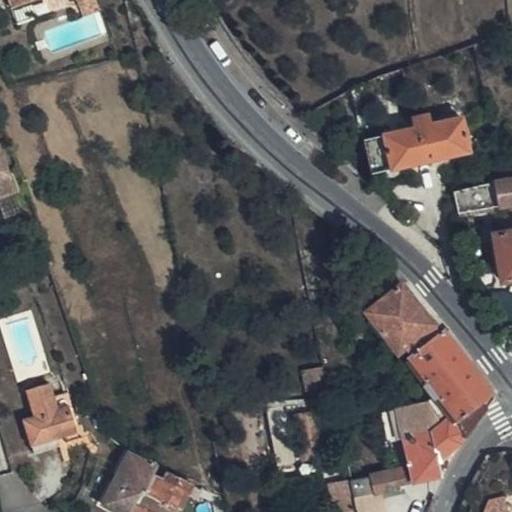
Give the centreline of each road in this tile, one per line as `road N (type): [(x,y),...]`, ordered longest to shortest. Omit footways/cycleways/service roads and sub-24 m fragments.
road 1 (tertiary): [(162,0),(255,132),(433,280),(511,377)]
road 2 (residential): [(511,413),(464,460),(442,511)]
